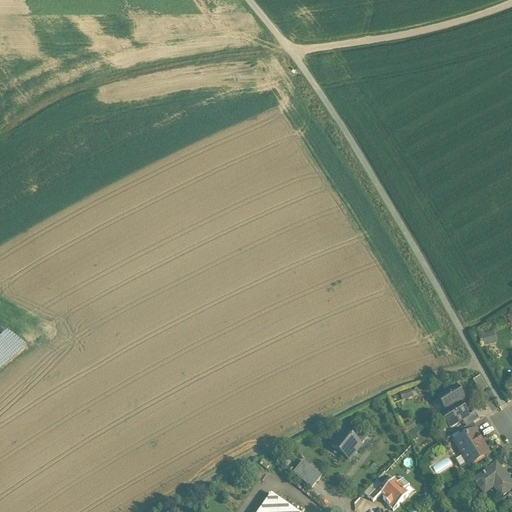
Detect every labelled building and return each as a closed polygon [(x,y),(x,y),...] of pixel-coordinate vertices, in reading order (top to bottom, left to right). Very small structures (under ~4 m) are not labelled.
[(0,367),(26,345),(0,329),(0,367)] [(480,334),(482,346),(496,343),(494,331),(480,334)] [(487,389),(480,377),(473,381),(480,393),(487,389)] [(456,388),(438,399),(446,412),(460,404),(464,401),(456,388)] [(446,412),(436,419),(442,415),(450,429),(462,421),(468,418),(468,417),(460,404),(446,412)] [(475,413),(468,417),(468,418),(462,421),(467,428),(473,424),(479,420),(475,413)] [(467,428),(458,433),(452,437),(455,443),(475,432),(477,431),(473,424),(467,428)] [(367,439),(356,430),(351,437),(361,446),(367,439)] [(351,437),(343,431),(331,446),(349,461),(361,446),(351,437)] [(475,432),(455,443),(464,458),(458,461),(458,463),(461,467),(462,468),(468,464),(469,466),(488,454),(490,452),(486,444),(483,446),(475,432)] [(432,464),(436,472),(451,465),(448,457),(432,464)] [(322,477),(303,462),(293,475),(312,490),(322,477)] [(511,484),(511,483),(496,465),(474,482),(482,492),(491,485),(501,498),(511,489),(511,484)] [(456,472),(442,475),(441,478),(441,480),(443,481),(457,478),(456,472)] [(381,486),(376,481),(364,494),(373,503),(382,494),(394,481),(389,477),(381,486)] [(394,481),(382,494),(386,498),(383,501),(390,507),(393,503),(397,507),(408,496),(404,492),(409,486),(403,479),(398,485),(394,481)] [(295,511),(272,495),(259,511),(295,511)]
